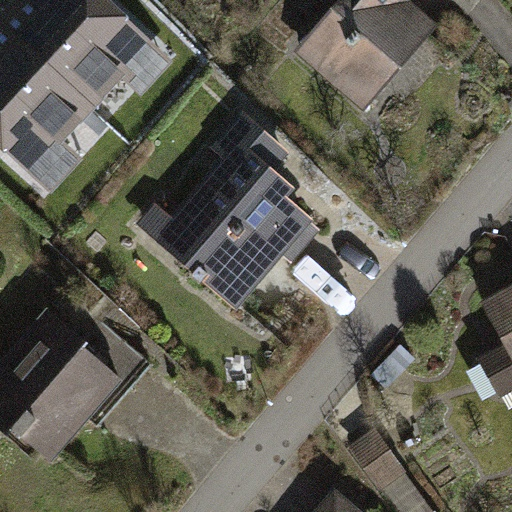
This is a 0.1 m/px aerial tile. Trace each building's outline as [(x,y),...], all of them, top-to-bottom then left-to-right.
[(16,0),(0,18),(0,23),(136,146),(209,66),(135,0),(16,0)] [(330,0),(289,49),(360,107),(433,19),(411,0),(330,0)] [(0,177),(59,231),(136,146),(0,23),(0,177)] [(151,204),(135,225),(235,303),(270,257),(274,260),(309,215),(281,194),(290,183),(271,168),(286,149),(232,106),(211,133),(216,136),(207,147),(214,153),(166,216),(151,204)] [(511,279),(479,297),(503,343),(476,358),(496,394),(511,385),(511,279)] [(83,414),(95,424),(147,358),(98,319),(81,339),(40,306),(0,355),(0,430),(43,465),(83,414)] [(357,511),(321,486),(302,511),(357,511)]
